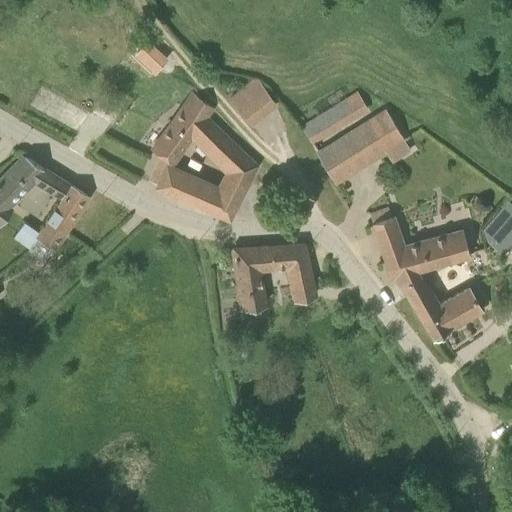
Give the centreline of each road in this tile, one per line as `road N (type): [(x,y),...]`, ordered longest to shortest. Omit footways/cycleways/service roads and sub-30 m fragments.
road 1 (unclassified): [(477,511),(475,457),(451,396),(331,239),(160,215),(0,122)]
road 2 (track): [(315,231),(304,186),(147,0)]
